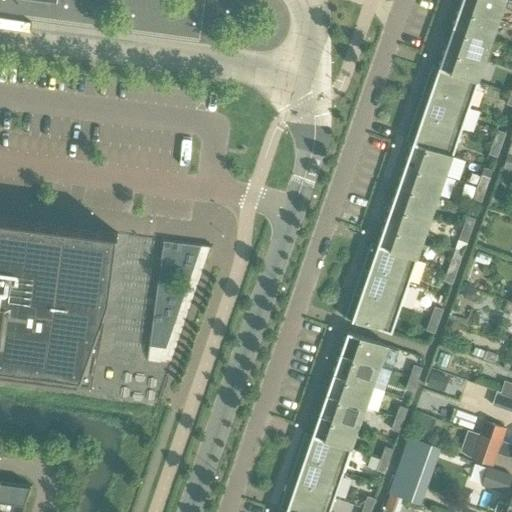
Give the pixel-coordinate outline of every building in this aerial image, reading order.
[(461,0),(460,5),(499,19),(505,0),(461,0)] [(460,5),(452,26),(492,39),(499,19),(460,5)] [(452,26),(445,46),(485,60),(492,39),(452,26)] [(445,46),(438,66),(478,80),(485,60),(445,46)] [(431,64),(422,89),(470,106),(478,80),(438,66),(431,64)] [(422,89),(413,115),(461,131),(470,106),(422,89)] [(405,140),(412,143),(452,157),(461,131),(413,115),(405,140)] [(497,130),(493,142),(501,145),(505,133),(497,130)] [(501,145),(493,142),(488,154),(497,157),(501,145)] [(412,143),(405,163),(445,177),(452,157),(412,143)] [(511,154),(508,153),(503,168),(511,171),(511,154)] [(405,163),(398,183),(438,197),(445,177),(405,163)] [(477,187),(485,190),(489,178),(492,170),(491,170),(471,163),(464,183),(477,187)] [(398,183),(391,203),(431,217),(438,197),(398,183)] [(485,190),(477,187),(472,199),(481,202),(485,190)] [(391,203),(384,223),(424,237),(431,217),(391,203)] [(466,216),(462,228),(470,231),(475,219),(466,216)] [(0,376),(91,388),(106,316),(117,233),(0,217),(0,376)] [(384,223),(377,243),(417,257),(424,237),(384,223)] [(470,231),(462,228),(458,240),(466,243),(470,231)] [(370,241),(361,266),(409,283),(417,257),(377,243),(370,241)] [(474,260),(488,265),(491,256),(477,252),(474,260)] [(452,257),(448,268),(456,271),(460,260),(452,257)] [(361,266),(352,292),(400,308),(409,283),(361,266)] [(456,271),(448,268),(443,280),(452,283),(456,271)] [(476,295),(475,291),(467,288),(463,290),(462,294),(463,298),(471,300),(475,298),(476,295)] [(400,308),(352,292),(344,317),(391,334),(400,308)] [(434,306),(430,318),(438,321),(442,309),(434,306)] [(438,321),(430,318),(426,330),(434,333),(438,321)] [(347,331),(340,352),(380,366),(387,345),(347,331)] [(340,352),(333,372),(373,386),(380,366),(340,352)] [(436,364),(444,367),(448,355),(440,353),(436,364)] [(413,365),(409,377),(417,379),(422,368),(413,365)] [(425,385),(443,391),(448,377),(430,371),(425,385)] [(333,372),(326,393),(366,406),(373,386),(333,372)] [(417,379),(409,377),(405,388),(413,391),(417,379)] [(511,383),(504,381),(500,392),(511,396),(511,383)] [(511,396),(500,392),(496,391),(491,405),(511,412),(511,396)] [(326,393),(319,413),(359,427),(366,406),(326,393)] [(399,405),(395,417),(403,420),(407,408),(399,405)] [(448,422),(471,431),(476,416),(454,407),(448,422)] [(319,413),(312,434),(352,447),(359,427),(319,413)] [(412,427),(425,431),(429,418),(417,414),(412,427)] [(403,420),(395,417),(390,429),(399,432),(403,420)] [(479,433),(500,441),(504,428),(483,421),(479,433)] [(511,444),(500,441),(479,433),(479,434),(467,430),(460,451),(471,457),(492,465),(496,453),(511,458),(511,444)] [(304,431),(296,456),(343,473),(352,447),(312,434),(304,431)] [(409,436),(388,493),(419,504),(439,448),(409,436)] [(384,446),(380,458),(388,461),(393,449),(384,446)] [(296,456),(287,482),(334,498),(343,473),(296,456)] [(388,461),(380,458),(376,470),(384,473),(388,461)] [(482,483),(505,491),(511,476),(488,467),(482,483)] [(0,501),(24,505),(31,485),(0,481),(0,501)] [(278,507),(285,510),(291,511),(329,511),(334,498),(287,482),(278,507)] [(493,511),(494,511),(511,511),(511,493),(508,504),(497,500),(493,511)] [(367,496),(362,508),(371,511),(375,499),(367,496)]
